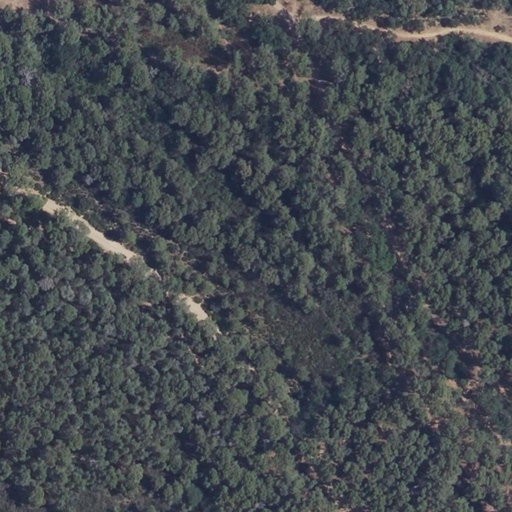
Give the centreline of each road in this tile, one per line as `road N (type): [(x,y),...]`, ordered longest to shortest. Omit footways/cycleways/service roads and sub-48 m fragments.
road 1 (track): [(243,0),(302,130),(373,245),(409,338),(511,449)]
road 2 (track): [(0,182),(63,215),(208,325),(341,511)]
road 3 (track): [(511,42),(467,25),(404,29),(313,14),(287,0)]
